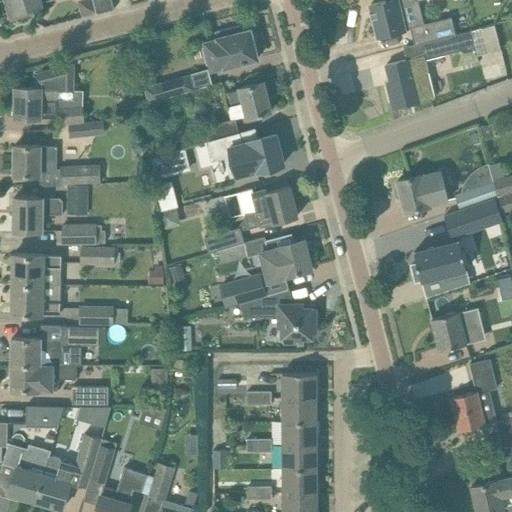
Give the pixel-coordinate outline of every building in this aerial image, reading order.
[(42,5),(41,2),(48,0),(95,0),(98,12),(114,9),(111,0),(4,0),(10,20),(36,13),(34,8),(42,5)] [(372,12),(370,12),(370,13),(371,13),(372,17),(371,18),(371,19),(374,18),(378,37),(405,30),(411,28),(410,27),(424,24),(419,1),(420,0),(385,0),(386,1),(370,5),(372,12)] [(424,24),(410,27),(411,28),(415,45),(422,43),(426,42),(446,37),(456,34),(452,17),(424,24)] [(258,59),(251,29),(242,32),(240,26),(216,32),(218,39),(205,42),(212,69),(225,66),(225,67),(258,59)] [(446,37),(426,42),(430,60),(476,48),(472,31),(472,30),(456,34),(446,37)] [(407,60),(386,65),(391,87),(388,87),(394,108),(435,98),(425,55),(407,60)] [(73,90),(73,84),(73,64),(40,73),(40,87),(16,87),(15,117),(43,118),(43,117),(58,117),(59,125),(85,122),(83,104),(56,107),(55,102),(55,90),(73,90)] [(176,95),(172,79),(144,87),(148,103),(176,95)] [(229,106),(232,119),(236,119),(247,116),(247,117),(259,114),(259,115),(264,114),(263,113),(272,111),(265,82),(240,88),(240,89),(230,92),(225,93),(226,101),(228,100),(229,106)] [(138,108),(128,101),(122,109),(132,116),(138,108)] [(202,136),(195,138),(197,144),(209,141),(239,132),(236,119),(232,119),(205,126),(200,128),(202,136)] [(106,133),(105,120),(85,122),(86,135),(106,133)] [(481,126),(484,138),(495,136),(492,124),(481,126)] [(239,132),(209,141),(213,158),(227,155),(232,177),(284,163),(277,134),(258,139),(243,143),(240,132),(239,132)] [(14,175),(34,175),(40,175),(40,173),(57,173),(58,147),(41,147),(41,146),(15,145),(14,175)] [(184,148),(149,158),(153,178),(189,169),(184,148)] [(62,184),(101,182),(100,164),(61,166),(62,184)] [(447,201),(443,185),(439,171),(424,175),(423,174),(397,181),(405,212),(447,201)] [(498,198),(511,193),(511,175),(502,178),(494,181),(498,196),(498,198)] [(498,196),(494,181),(456,195),(461,209),(495,197),(498,196)] [(90,185),(69,184),(68,214),(89,214),(90,185)] [(248,228),(298,216),(298,215),(296,215),(294,207),(296,207),(290,186),(271,191),(269,186),(251,191),(256,211),(244,214),(248,228)] [(511,193),(498,198),(500,205),(502,212),(511,209),(511,193)] [(14,230),(34,231),(42,231),(43,215),(63,215),(63,198),(14,197),(14,230)] [(494,198),(446,215),(454,237),(502,220),(494,198)] [(101,231),(101,226),(63,226),(63,244),(97,244),(97,243),(105,243),(105,230),(101,231)] [(240,227),(204,237),(206,245),(209,253),(244,243),(240,227)] [(312,269),(304,239),(278,245),(279,247),(268,250),(265,237),(245,243),(248,256),(262,253),(269,281),(312,269)] [(418,264),(412,265),(417,282),(444,275),(446,280),(468,274),(460,240),(415,251),(418,264)] [(82,263),(115,263),(115,247),(82,247),(82,263)] [(14,254),(13,283),(44,284),(44,266),(61,267),(62,267),(62,255),(44,255),(34,254),(14,254)] [(478,262),(482,275),(507,266),(502,254),(478,262)] [(186,278),(182,264),(169,267),(173,282),(186,278)] [(226,306),(266,295),(260,273),(219,285),(226,306)] [(511,279),(511,275),(498,277),(503,297),(511,295),(511,279)] [(13,283),(12,314),(32,314),(43,314),(43,313),(62,313),(62,301),(60,301),(44,301),(44,284),(13,283)] [(243,316),(272,316),(266,295),(240,303),(243,316)] [(279,341),(304,341),(304,337),(312,337),(312,333),(316,333),(316,308),(315,308),(315,305),(304,305),(304,304),(279,304),(279,341)] [(80,323),(113,323),(113,307),(80,307),(80,323)] [(480,333),(478,325),(481,324),(477,308),(432,319),(440,350),(481,340),(480,333)] [(511,320),(480,333),(487,353),(511,343),(511,320)] [(190,326),(178,326),(179,350),(191,349),(190,326)] [(67,344),(99,345),(99,327),(67,327),(67,344)] [(62,365),(62,340),(40,339),(40,338),(12,338),(12,363),(54,364),(62,365)] [(490,359),(470,364),(476,391),(451,397),(459,430),(485,424),(483,414),(495,411),(489,390),(497,388),(490,359)] [(54,364),(12,363),(11,389),(56,390),(56,378),(76,378),(77,365),(62,365),(54,364)] [(283,373),(283,397),(316,397),(316,373),(283,373)] [(236,379),(218,379),(218,388),(236,387),(236,379)] [(108,404),(108,386),(72,386),(72,404),(108,404)] [(283,397),(283,421),(317,420),(316,397),(283,397)] [(27,404),(27,424),(59,424),(65,404),(27,404)] [(111,404),(80,405),(76,416),(105,425),(111,404)] [(496,421),(504,456),(511,454),(511,411),(503,414),(504,419),(496,421)] [(0,444),(10,445),(10,421),(0,420),(0,444)] [(283,421),(283,445),(317,444),(317,420),(283,421)] [(84,432),(75,465),(76,465),(92,470),(102,438),(102,437),(84,432)] [(189,452),(200,453),(201,434),(190,433),(189,452)] [(92,470),(90,477),(105,481),(116,442),(102,438),(92,470)] [(10,444),(5,462),(17,466),(9,493),(10,493),(36,501),(44,474),(49,456),(51,451),(30,445),(29,450),(10,444)] [(283,445),(283,468),(317,468),(317,444),(283,445)] [(213,450),(213,468),(227,468),(227,450),(213,450)] [(36,501),(63,509),(76,465),(75,465),(62,460),(60,457),(52,455),(50,456),(49,456),(44,474),(36,501)] [(175,467),(159,462),(155,476),(150,493),(150,495),(165,499),(175,467)] [(99,499),(95,511),(128,511),(129,508),(130,504),(129,504),(134,488),(142,490),(150,493),(155,476),(147,473),(132,469),(124,466),(119,483),(117,490),(103,486),(99,499)] [(317,468),(283,468),(283,492),(317,492),(317,468)] [(472,486),(478,511),(496,511),(504,510),(500,495),(511,492),(511,477),(497,481),(497,480),(472,486)] [(163,503),(160,511),(192,511),(194,508),(193,507),(197,493),(189,491),(185,505),(169,500),(167,504),(163,503)] [(283,492),(283,511),(317,511),(317,492),(283,492)]
